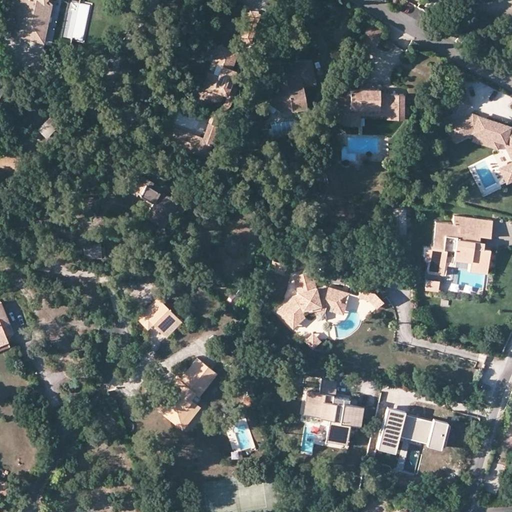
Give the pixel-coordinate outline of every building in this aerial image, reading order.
[(19,0),(14,32),(40,37),(46,2),(47,0),(19,0)] [(247,15),(242,28),(252,31),(256,18),(247,15)] [(359,42),(375,50),(385,29),(369,22),(359,42)] [(251,34),(252,31),(242,28),(237,43),(247,47),(251,34)] [(212,61),(217,63),(221,49),(236,54),(237,49),(218,43),(212,61)] [(209,87),(198,89),(201,103),(220,98),(223,91),(227,93),(235,68),(232,67),(236,54),(221,49),(217,63),(222,64),(218,74),(213,72),(209,86),(209,87)] [(300,77),(313,75),(311,58),(283,61),(285,75),(286,82),(283,83),(280,81),(275,77),(268,87),(273,90),(269,96),(274,100),(275,105),(279,108),(304,105),(301,84),(300,77)] [(217,63),(213,72),(218,74),(222,64),(217,63)] [(197,84),(198,89),(209,87),(209,86),(213,72),(209,71),(205,82),(197,84)] [(314,82),(313,75),(300,77),(301,84),(314,82)] [(468,86),(452,93),(459,110),(476,103),(468,86)] [(262,96),(275,105),(274,100),(269,96),(273,90),(268,87),(262,96)] [(391,107),(391,117),(402,118),(403,93),(379,92),(379,88),(359,87),(350,87),(350,95),(336,95),(335,119),(342,119),(342,124),(350,124),(350,117),(359,117),(359,112),(359,106),(391,107)] [(387,117),(391,117),(391,107),(359,106),(359,112),(387,113),(387,117)] [(511,124),(474,110),(447,123),(453,137),(461,134),(462,136),(474,130),(477,131),(504,140),(508,142),(511,149),(511,124)] [(48,118),(37,129),(46,137),(57,127),(48,118)] [(173,125),(172,129),(210,143),(217,124),(208,121),(203,136),(173,125)] [(168,140),(206,154),(210,143),(172,129),(168,140)] [(504,140),(477,131),(475,137),(501,147),(504,140)] [(172,210),(178,201),(158,190),(161,186),(139,173),(135,179),(144,184),(138,193),(152,201),(144,214),(163,226),(172,210)] [(130,188),(138,193),(144,184),(135,179),(130,188)] [(185,206),(178,201),(172,210),(179,215),(185,206)] [(258,205),(256,217),(264,218),(266,206),(258,205)] [(407,231),(406,207),(393,207),(394,231),(407,231)] [(475,218),(453,217),(452,223),(435,221),(433,245),(431,245),(431,248),(425,248),(425,256),(427,256),(427,261),(430,261),(429,273),(444,274),(445,266),(446,257),(446,252),(455,252),(455,257),(456,257),(471,259),(470,265),(488,266),(489,248),(477,247),(478,235),(474,235),(475,218)] [(490,219),(475,218),(474,235),(478,235),(489,236),(490,219)] [(167,248),(177,249),(178,240),(168,239),(167,248)] [(100,241),(83,245),(86,256),(103,252),(100,241)] [(455,257),(446,257),(445,266),(456,267),(456,257),(455,257)] [(275,260),(272,268),(287,274),(290,266),(275,260)] [(338,309),(342,293),(324,288),(315,290),(315,289),(311,290),(310,287),(314,286),(310,269),(292,274),(297,293),(291,294),(275,309),(287,323),(301,312),(312,311),(313,311),(313,306),(324,306),(326,306),(334,308),(338,309)] [(427,279),(426,286),(430,286),(430,289),(438,290),(439,280),(427,279)] [(348,294),(342,293),(338,309),(334,308),(333,313),(342,315),(348,294)] [(382,301),(374,293),(372,296),(359,293),(358,297),(369,300),(376,307),(382,301)] [(141,314),(153,323),(161,331),(175,315),(155,297),(141,314)] [(324,317),(326,306),(324,306),(313,306),(313,311),(312,311),(314,318),(324,317)] [(305,318),(301,312),(287,323),(292,329),(305,318)] [(147,328),(153,323),(141,314),(136,319),(147,328)] [(181,319),(175,315),(161,331),(166,335),(181,319)] [(310,332),(302,339),(309,347),(317,340),(310,332)] [(211,379),(217,372),(200,357),(183,377),(186,380),(180,388),(173,382),(167,389),(173,394),(164,404),(182,420),(190,410),(187,407),(193,400),(192,399),(196,395),(200,398),(214,382),(211,379)] [(220,375),(217,372),(211,379),(214,382),(220,375)] [(180,375),(173,382),(180,388),(186,380),(183,377),(180,375)] [(339,385),(323,383),(323,386),(320,386),(321,381),(303,378),(301,389),(310,391),(319,392),(319,397),(309,395),(307,415),(315,416),(314,418),(331,420),(328,440),(349,443),(351,423),(357,423),(359,408),(345,406),(345,401),(337,400),(339,385)] [(201,407),(193,400),(187,407),(190,410),(182,420),(164,404),(173,394),(167,389),(154,405),(182,430),(201,407)] [(404,409),(386,405),(376,447),(394,451),(398,435),(426,442),(425,444),(439,447),(439,445),(443,446),(449,424),(445,423),(446,420),(432,417),(431,419),(403,412),(404,409)] [(362,409),(359,408),(357,423),(351,423),(351,428),(360,429),(362,409)] [(10,490),(0,486),(0,494),(8,498),(10,490)]
